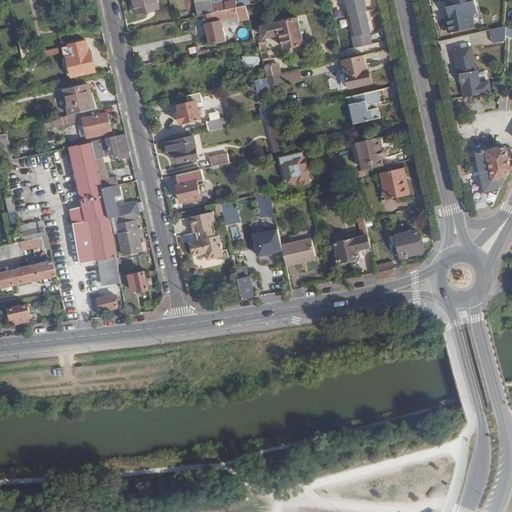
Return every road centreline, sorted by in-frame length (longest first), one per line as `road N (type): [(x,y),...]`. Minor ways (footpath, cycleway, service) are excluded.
road 1 (residential): [(108,0),(183,324)]
road 2 (secondary): [(404,0),(453,217)]
road 3 (secondary): [(447,295),(481,422),(467,511)]
road 4 (secondary): [(494,511),(508,450),(470,296)]
road 5 (residential): [(380,294),(183,324)]
road 6 (residential): [(183,324),(0,345)]
